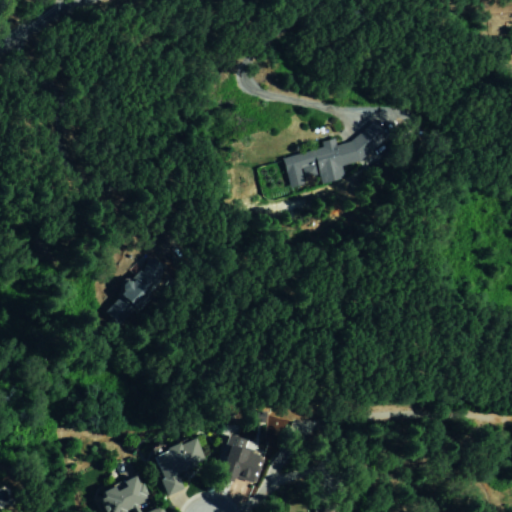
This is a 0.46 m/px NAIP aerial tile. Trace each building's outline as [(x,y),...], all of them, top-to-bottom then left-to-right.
[(278,157),(286,188),(303,184),(301,176),(305,173),(313,171),(317,184),(342,178),(340,171),(349,164),(357,162),(386,140),(371,121),(345,141),(333,144),(329,138),(317,141),(318,147),(278,157)] [(105,317),(126,329),(161,266),(140,254),(105,317)] [(199,463),(190,437),(145,453),(161,495),(178,488),(172,473),(199,463)] [(223,479),(224,475),(250,481),(256,454),(215,444),(207,475),(223,479)] [(121,511),(144,503),(133,475),(91,492),(98,511),(121,511)] [(331,511),(333,504),(318,502),(316,511),(331,511)]
